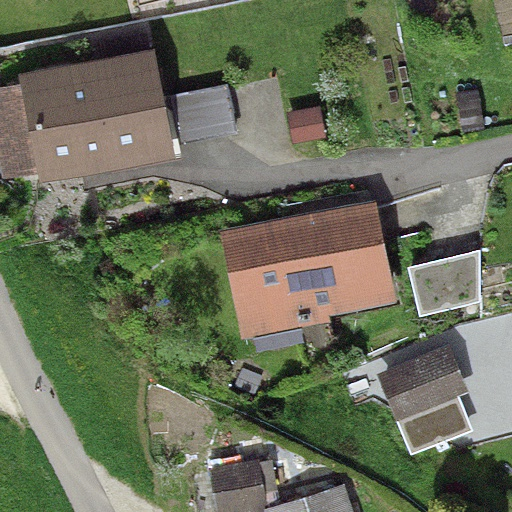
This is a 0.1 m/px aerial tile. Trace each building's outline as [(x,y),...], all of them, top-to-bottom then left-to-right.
[(169,142),(149,49),(29,74),(49,167),(169,142)] [(288,107),(294,140),(327,134),(322,102),(288,107)] [(390,291),(373,207),(233,235),(250,319),(390,291)] [(379,369),(398,417),(471,388),(452,340),(379,369)] [(357,511),(348,479),(266,504),(268,511),(357,511)]
